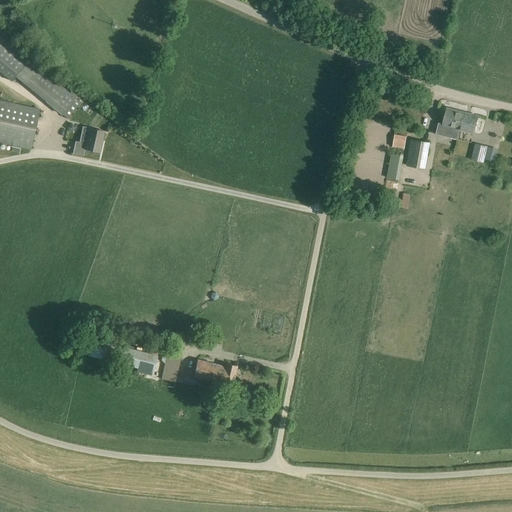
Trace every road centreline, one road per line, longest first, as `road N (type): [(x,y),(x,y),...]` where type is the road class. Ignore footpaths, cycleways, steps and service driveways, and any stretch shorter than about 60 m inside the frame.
road 1 (unclassified): [(274,467),(360,62)]
road 2 (track): [(0,163),(66,159),(324,213)]
road 3 (unclassified): [(0,422),(88,453),(274,467)]
road 4 (unclassified): [(274,467),(424,477),(511,471)]
road 5 (unclassified): [(511,106),(360,62)]
road 6 (unclassified): [(360,62),(228,0)]
